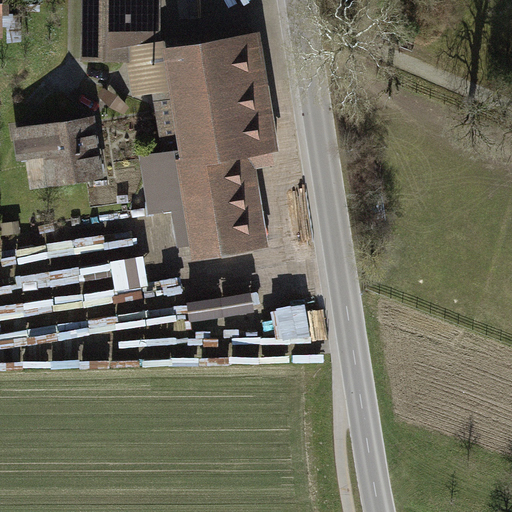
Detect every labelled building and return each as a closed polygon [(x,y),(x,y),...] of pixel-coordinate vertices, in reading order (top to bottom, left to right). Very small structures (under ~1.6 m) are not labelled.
[(10,0),(0,0),(0,32),(9,32),(10,0)] [(81,0),(83,60),(126,60),(126,41),(163,40),(162,0),(81,0)] [(270,28),(150,48),(155,77),(175,73),(205,249),(272,238),(258,150),(290,145),(270,28)] [(89,108),(14,121),(21,160),(45,156),(50,183),(100,175),(89,108)] [(118,293),(151,287),(147,259),(113,264),(118,293)] [(255,299),(191,303),(193,323),(256,319),(255,299)] [(308,306),(276,312),(282,343),(314,337),(308,306)]
